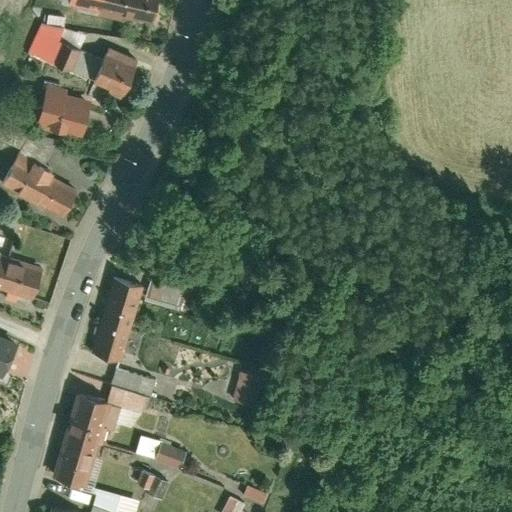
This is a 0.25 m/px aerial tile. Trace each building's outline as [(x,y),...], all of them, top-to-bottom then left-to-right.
[(80,9),(101,13),(103,0),(82,0),(81,4),(80,9)] [(124,14),(153,21),(157,0),(103,0),(101,13),(100,16),(123,21),(124,14)] [(65,27),(42,22),(33,39),(56,43),(65,27)] [(72,29),(67,40),(82,47),(88,33),(72,29)] [(72,72),(83,47),(82,47),(67,40),(66,40),(55,64),(72,72)] [(72,72),(93,81),(104,57),(83,47),(72,72)] [(139,60),(109,47),(104,57),(93,81),(124,95),(139,60)] [(56,130),(82,135),(89,97),(67,93),(68,87),(47,83),(39,123),(57,126),(56,130)] [(21,151),(44,163),(58,139),(32,132),(21,151)] [(3,184),(62,216),(77,189),(51,175),(54,169),(44,163),(21,151),(3,184)] [(0,252),(10,255),(15,239),(0,234),(0,252)] [(0,252),(0,285),(33,296),(43,266),(10,255),(0,252)] [(190,270),(158,261),(152,286),(184,295),(190,270)] [(118,265),(98,338),(128,347),(148,274),(118,265)] [(0,372),(5,375),(17,348),(0,340),(0,372)] [(116,373),(156,385),(161,366),(122,355),(116,373)] [(268,365),(245,359),(244,365),(238,387),(261,393),(268,365)] [(238,387),(244,365),(231,362),(225,384),(238,387)] [(76,378),(83,380),(115,389),(151,400),(156,385),(116,373),(81,363),(76,378)] [(115,389),(83,380),(58,462),(91,472),(115,389)] [(192,443),(154,425),(147,439),(185,458),(192,443)] [(163,465),(147,458),(142,470),(154,475),(158,477),(163,465)] [(169,468),(163,465),(158,477),(154,475),(152,480),(162,484),(169,468)] [(145,487),(102,474),(97,493),(125,501),(139,505),(145,487)] [(244,497),(265,505),(269,494),(248,486),(244,497)] [(78,511),(82,499),(56,493),(51,511),(78,511)] [(110,511),(121,511),(125,501),(97,493),(93,507),(110,511)] [(231,497),(223,511),(242,511),(246,504),(231,497)]
